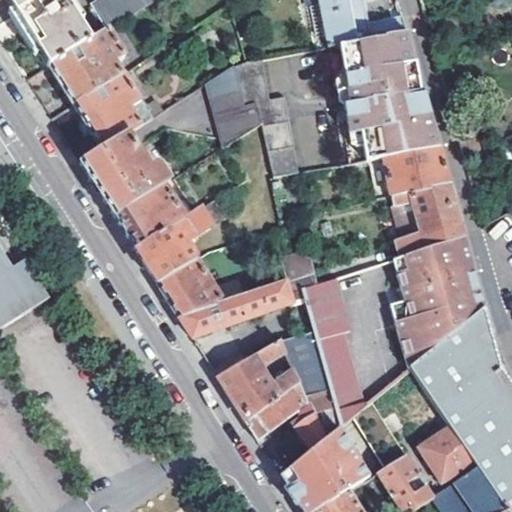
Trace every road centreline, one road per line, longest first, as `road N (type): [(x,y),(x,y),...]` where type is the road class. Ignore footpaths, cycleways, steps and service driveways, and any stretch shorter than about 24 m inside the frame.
road 1 (residential): [(264,511),(0,94)]
road 2 (residential): [(511,349),(409,0)]
